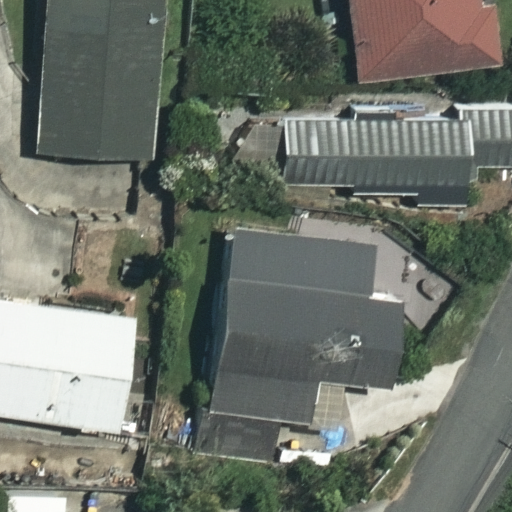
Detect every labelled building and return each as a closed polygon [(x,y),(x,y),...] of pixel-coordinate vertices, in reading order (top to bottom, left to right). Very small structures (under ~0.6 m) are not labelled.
[(136,0),(31,0),(35,149),(139,147),(136,0)] [(338,0),(350,73),(485,52),(477,0),(338,0)] [(511,97),(213,108),(216,180),(511,169),(511,97)] [(352,220),(208,214),(198,459),(270,462),(271,415),(327,417),(329,372),(373,374),(376,285),(349,284),(352,220)] [(122,301),(0,286),(0,413),(108,426),(122,301)]
